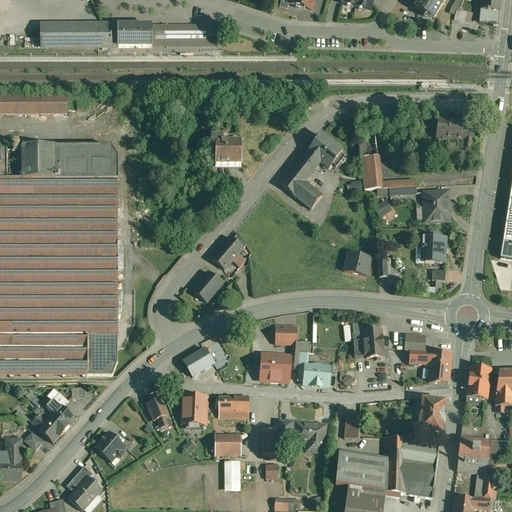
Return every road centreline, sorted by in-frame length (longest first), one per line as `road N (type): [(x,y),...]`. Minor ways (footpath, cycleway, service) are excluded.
road 1 (residential): [(173,347),(164,329),(166,300),(308,126),(358,103),(497,100)]
road 2 (residential): [(457,391),(340,399),(190,388),(150,365)]
road 3 (tertiary): [(173,347),(293,305),(449,314)]
road 4 (tertiary): [(4,511),(58,470),(150,365)]
road 5 (secondary): [(468,299),(497,100)]
road 6 (residential): [(375,33),(280,29),(196,0)]
road 7 (residential): [(504,49),(409,46),(375,33)]
road 8 (secondary): [(457,391),(444,511)]
